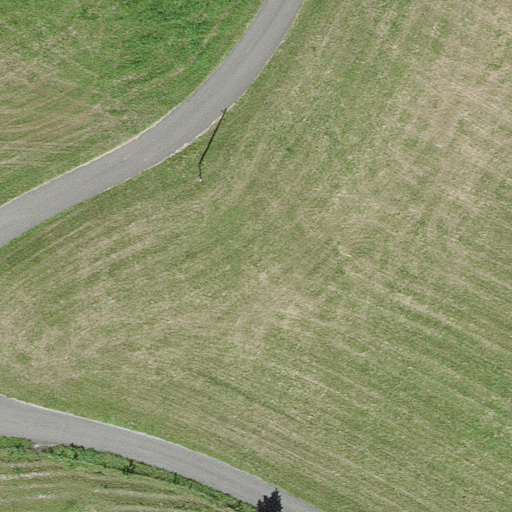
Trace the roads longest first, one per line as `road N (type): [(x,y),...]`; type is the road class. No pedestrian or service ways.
road 1 (unclassified): [(0,238),(201,122),(242,85),(293,0)]
road 2 (unclassified): [(0,412),(165,458),(274,511)]
